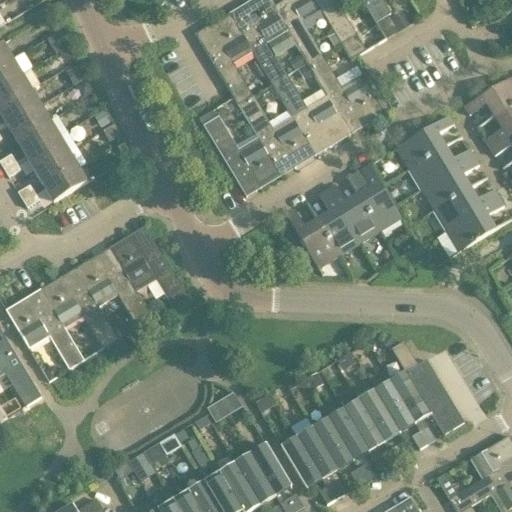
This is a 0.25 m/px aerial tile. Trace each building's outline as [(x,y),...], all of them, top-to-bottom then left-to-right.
[(239,32),(242,38),(252,55),(272,88),(286,79),(267,46),(286,34),(277,17),(268,2),(266,0),(255,0),(243,8),(256,30),(252,32),(249,26),(239,32)] [(277,17),(286,34),(306,67),(321,58),(301,25),(321,13),(322,12),(314,0),(285,0),(291,9),(281,15),(272,0),(271,0),(268,2),(277,17)] [(335,4),(341,0),(314,0),(322,12),(321,13),(351,63),(365,55),(335,4)] [(359,0),(375,26),(390,17),(379,0),(359,0)] [(237,108),(252,99),(232,66),(252,55),(242,38),(239,32),(229,16),(228,17),(230,20),(197,40),(195,36),(194,37),(237,108)] [(0,68),(13,60),(4,45),(0,46),(0,68)] [(341,92),(321,58),(306,67),(326,100),(340,124),(349,119),(344,110),(349,107),(363,129),(383,117),(391,112),(368,75),(341,92)] [(0,89),(22,76),(13,60),(0,68),(0,89)] [(0,110),(32,91),(22,76),(0,89),(0,110)] [(349,138),(340,124),(326,100),(306,112),(286,79),(272,88),(292,121),(306,145),(315,139),(310,131),(316,128),(329,150),(349,138)] [(489,106),(496,118),(511,108),(511,80),(464,110),(469,118),(489,106)] [(41,107),(32,91),(0,110),(0,115),(7,127),(41,107)] [(252,99),(237,108),(257,142),(271,164),(280,158),(275,150),(280,147),(294,171),(295,170),(293,167),(311,155),(314,159),(314,158),(306,145),(292,121),(272,133),(252,99)] [(7,127),(16,143),(50,122),(41,107),(7,127)] [(511,136),(511,108),(496,118),(504,131),(484,143),(489,151),(511,136)] [(50,122),(16,143),(26,158),(66,134),(57,118),(50,122)] [(271,164),(257,142),(238,153),(218,120),(203,129),(245,199),(256,193),(255,191),(258,189),(260,191),(261,191),(259,187),(267,182),(266,181),(276,174),(279,180),(280,179),(271,164)] [(410,170),(440,152),(433,141),(453,129),(447,120),(398,150),(410,170)] [(75,149),(66,134),(26,158),(35,174),(75,149)] [(511,147),(511,136),(489,151),(493,159),(511,147)] [(85,165),(75,149),(35,174),(44,189),(85,165)] [(448,166),(440,152),(410,170),(423,191),(472,161),(468,154),(448,166)] [(0,165),(4,172),(15,164),(11,157),(0,163),(0,165)] [(472,161),(423,191),(436,211),(465,193),(458,182),(478,170),(472,161)] [(20,172),(15,164),(4,172),(8,179),(20,172)] [(85,165),(44,189),(54,205),(88,184),(79,169),(85,165)] [(371,194),(359,202),(376,231),(397,218),(367,168),(359,173),(371,194)] [(22,203),(34,195),(29,188),(18,195),(22,203)] [(356,243),(376,231),(359,202),(346,209),(334,188),(326,193),(356,243)] [(318,226),(336,255),(356,243),(326,193),(317,198),(330,219),(318,226)] [(473,206),(465,193),(436,211),(448,232),(498,203),(493,195),(473,206)] [(39,203),(34,195),(22,203),(27,210),(39,203)] [(503,211),(498,203),(448,232),(461,253),(491,235),(483,223),(503,211)] [(315,268),(336,255),(318,226),(305,234),(293,214),(285,218),(315,268)] [(130,237),(109,249),(122,271),(133,287),(152,276),(172,309),(187,300),(144,228),(143,229),(147,236),(142,239),(146,246),(138,251),(130,237)] [(153,321),(133,287),(122,271),(109,249),(75,270),(88,292),(98,308),(117,296),(138,330),(153,321)] [(118,341),(98,308),(88,292),(75,300),(61,278),(40,291),(53,313),(64,329),(83,318),(103,351),(118,341)] [(84,362),(64,329),(53,313),(40,291),(30,298),(32,301),(28,303),(26,300),(5,313),(28,351),(49,338),(69,371),(84,362)] [(460,340),(449,345),(457,361),(467,356),(460,340)] [(417,366),(404,344),(392,352),(404,373),(417,366)] [(0,378),(5,376),(25,408),(41,399),(11,349),(0,355),(0,378)] [(427,362),(405,375),(412,385),(433,373),(427,362)] [(412,385),(418,395),(439,383),(433,373),(412,385)] [(436,426),(457,413),(451,403),(430,416),(424,406),(418,395),(412,385),(405,375),(390,384),(414,425),(429,416),(430,419),(431,418),(436,426)] [(439,383),(418,395),(424,406),(445,393),(439,383)] [(398,434),(414,425),(390,384),(374,394),(398,434)] [(445,393),(424,406),(430,416),(451,403),(445,393)] [(374,394),(358,403),(383,443),(398,434),(374,394)] [(203,409),(211,423),(239,409),(231,395),(203,409)] [(358,403),(343,412),(368,452),(383,443),(358,403)] [(368,452),(343,412),(328,421),(352,462),(368,452)] [(464,425),(457,413),(436,426),(443,438),(464,425)] [(291,430),(297,439),(323,483),(327,489),(335,503),(342,498),(334,485),(330,478),(338,474),(336,471),(337,471),(312,430),(307,421),(291,430)] [(337,471),(352,462),(328,421),(312,430),(337,471)] [(419,434),(427,447),(435,442),(427,430),(419,434)] [(419,451),(427,447),(419,434),(411,439),(419,451)] [(135,477),(178,451),(169,435),(125,461),(135,477)] [(323,483),(297,439),(281,448),(307,492),(308,492),(306,489),(321,480),(322,483),(323,483)] [(455,511),(467,511),(491,497),(491,496),(507,486),(511,483),(511,445),(508,439),(470,462),(482,482),(449,502),(455,511)] [(249,457),(274,497),(289,487),(291,490),(292,489),(266,447),(249,457)] [(396,448),(388,453),(396,465),(403,461),(396,448)] [(396,465),(388,453),(381,457),(388,470),(396,465)] [(249,457),(234,466),(258,506),(274,497),(249,457)] [(248,511),(258,506),(234,466),(219,475),(240,511),(248,511)] [(358,471),(365,484),(373,480),(365,467),(358,471)] [(358,489),(365,484),(358,471),(350,476),(358,489)] [(240,511),(219,475),(203,485),(219,511),(240,511)] [(491,496),(491,497),(500,511),(511,511),(511,483),(507,486),(491,496)] [(219,511),(203,485),(188,494),(199,511),(219,511)] [(335,503),(327,489),(319,494),(327,507),(335,503)] [(199,511),(188,494),(173,503),(178,511),(199,511)] [(280,507),(282,511),(299,511),(303,510),(295,497),(280,507)] [(417,511),(410,499),(388,511),(417,511)] [(99,511),(101,511),(97,503),(96,502),(79,511),(70,511),(69,510),(72,508),(71,507),(63,511),(99,511)] [(178,511),(173,503),(157,511),(178,511)]
